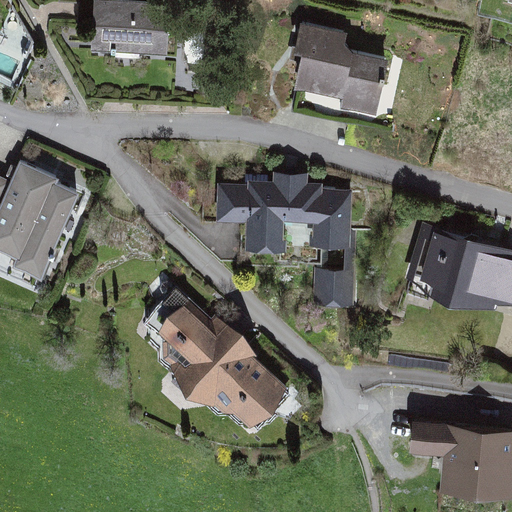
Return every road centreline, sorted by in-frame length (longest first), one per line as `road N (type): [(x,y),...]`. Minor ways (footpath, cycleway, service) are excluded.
road 1 (residential): [(0,114),(22,123),(199,131),(308,149),(511,207)]
road 2 (residential): [(335,380),(387,374),(511,398)]
